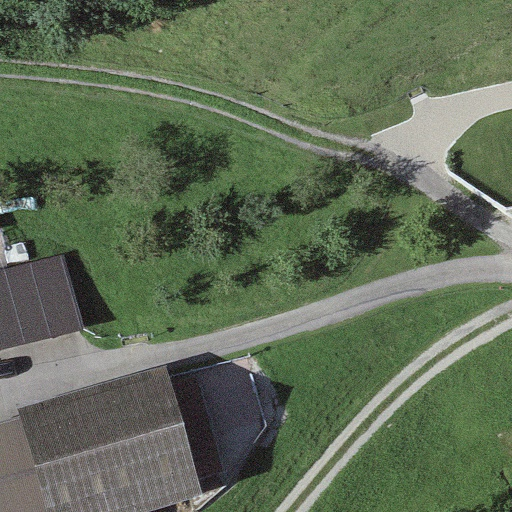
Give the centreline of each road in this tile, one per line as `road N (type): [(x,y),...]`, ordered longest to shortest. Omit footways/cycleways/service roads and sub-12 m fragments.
road 1 (track): [(511,242),(386,145),(102,79),(0,71)]
road 2 (track): [(0,409),(511,264)]
road 3 (track): [(511,310),(454,329),(410,368),(289,511)]
